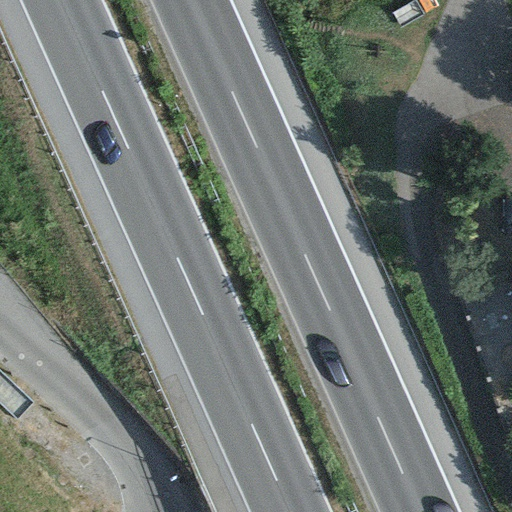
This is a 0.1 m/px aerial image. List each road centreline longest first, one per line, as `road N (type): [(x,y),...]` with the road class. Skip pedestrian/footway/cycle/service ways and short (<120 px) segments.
road 1 (motorway): [(416,511),(188,0)]
road 2 (motorway): [(57,0),(285,511)]
road 3 (residential): [(0,332),(87,410),(161,511)]
